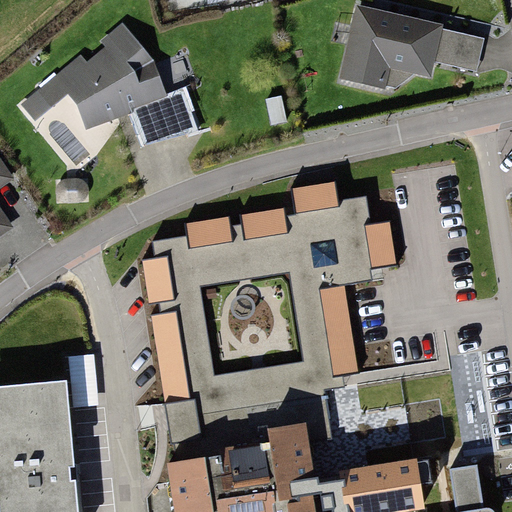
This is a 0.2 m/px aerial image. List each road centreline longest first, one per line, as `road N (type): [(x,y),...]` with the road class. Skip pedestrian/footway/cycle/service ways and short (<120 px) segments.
road 1 (residential): [(75,244),(246,169),(479,113)]
road 2 (residential): [(75,244),(109,323),(127,511)]
road 3 (residential): [(479,113),(511,304)]
